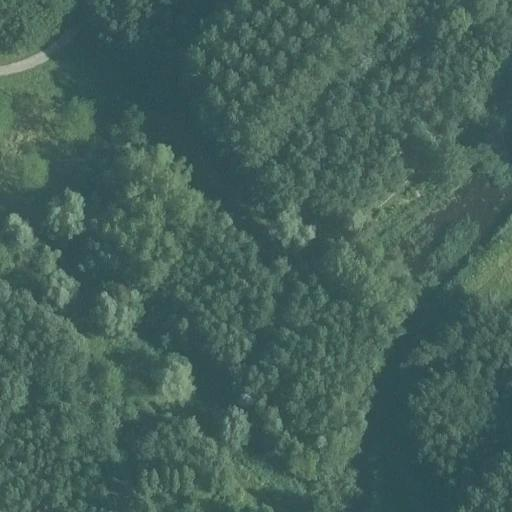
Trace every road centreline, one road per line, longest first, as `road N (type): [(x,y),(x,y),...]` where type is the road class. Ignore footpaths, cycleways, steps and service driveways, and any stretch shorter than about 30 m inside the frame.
road 1 (unknown): [(511,63),(419,169),(325,223),(292,226),(139,109),(111,103),(52,198),(28,213),(0,203)]
road 2 (unknown): [(270,511),(64,327),(0,288)]
